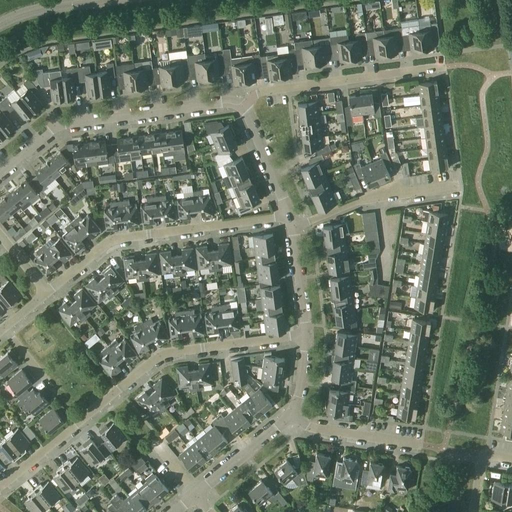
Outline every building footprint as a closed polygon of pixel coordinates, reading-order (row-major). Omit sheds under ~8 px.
[(272,15),(274,23),(284,22),(282,14),(272,15)] [(431,30),(420,31),(422,49),(434,48),(433,43),(440,42),(438,29),(436,20),(431,21),(432,30),(431,30)] [(419,25),(401,27),(402,34),(404,47),(410,46),(411,51),(422,49),(420,31),(419,25)] [(166,36),(202,35),(202,26),(166,27),(166,36)] [(397,48),(404,47),(402,34),(401,27),(383,30),(384,36),(387,54),(398,53),(397,48)] [(374,31),(365,32),(368,52),(375,51),(375,56),(387,54),(384,36),(377,37),(377,33),(374,31)] [(356,40),(349,41),(351,59),(362,57),(362,53),(368,52),(365,32),(357,33),(355,36),(356,40)] [(339,56),(340,60),(351,59),(349,41),(348,41),(348,35),(330,37),(331,44),(333,57),(339,56)] [(112,49),(111,39),(102,40),(104,50),(112,49)] [(327,62),(326,58),(333,57),(331,44),(324,45),(324,44),(313,46),(315,64),(327,62)] [(303,61),(304,65),(315,64),(313,46),(302,47),(302,48),(295,49),(297,62),(303,61)] [(289,52),(278,54),(281,76),(292,75),(291,70),(298,70),(297,62),(295,49),(288,50),(289,52)] [(168,52),(169,55),(169,59),(173,83),(184,82),(183,77),(190,76),(188,63),(186,50),(168,52)] [(216,54),(217,59),(206,60),(208,78),(219,77),(219,72),(225,71),(223,53),(216,54)] [(223,53),(225,71),(226,79),(233,78),(234,83),(245,81),(242,57),(231,58),(231,57),(230,58),(229,53),(223,54),(223,53)] [(252,56),(242,57),(245,81),(256,80),(256,75),(262,74),(260,56),(259,53),(252,54),(252,56)] [(278,54),(260,56),(262,74),(269,74),(269,78),(281,76),(278,54)] [(159,67),(152,68),(154,81),(161,80),(161,85),(173,83),(169,59),(160,60),(161,67),(159,67)] [(195,62),(188,63),(190,76),(196,75),(197,80),(208,78),(206,60),(195,62)] [(106,64),(107,72),(96,73),(99,93),(110,92),(109,78),(115,77),(113,63),(106,64)] [(134,63),(116,65),(117,73),(118,86),(125,85),(126,89),(137,88),(134,70),(134,63)] [(89,66),(78,68),(80,82),(86,81),(88,95),(99,93),(96,73),(90,74),(89,66)] [(67,77),(61,78),(64,98),(75,97),(73,83),(80,82),(78,68),(66,69),(67,77)] [(146,69),(134,70),(137,88),(148,86),(147,82),(154,81),(152,68),(146,69)] [(44,86),(51,86),(53,100),(64,98),(61,78),(55,79),(54,71),(42,73),(44,86)] [(16,90),(15,89),(15,90),(33,112),(42,104),(32,93),(37,89),(28,78),(23,83),(24,84),(16,90)] [(418,84),(420,94),(438,92),(437,81),(418,84)] [(15,108),(24,119),(33,112),(15,90),(6,97),(1,101),(10,112),(15,108)] [(372,91),(360,91),(360,94),(363,114),(374,112),(375,117),(381,116),(379,104),(374,105),(372,91)] [(438,92),(420,94),(421,105),(440,102),(438,92)] [(347,125),(353,124),(353,122),(364,121),(363,114),(360,94),(349,96),(350,108),(345,109),(347,125)] [(341,100),(335,101),(337,113),(339,113),(343,112),(341,100)] [(0,101),(0,110),(1,112),(0,112),(0,127),(5,134),(14,127),(5,116),(10,112),(1,101),(0,101)] [(317,101),(298,103),(299,115),(319,112),(317,101)] [(440,102),(421,105),(423,115),(441,113),(440,102)] [(319,112),(299,115),(298,115),(300,126),(321,124),(319,112)] [(441,113),(423,115),(424,126),(443,124),(441,113)] [(219,122),(204,123),(208,133),(210,132),(215,143),(233,135),(233,136),(236,135),(231,127),(230,128),(228,125),(222,127),(219,122)] [(322,135),(321,124),(300,126),(301,138),(302,138),(322,135)] [(443,124),(424,126),(425,137),(444,134),(443,124)] [(182,130),(171,132),(174,154),(185,153),(184,147),(182,130)] [(174,154),(171,132),(160,133),(162,149),(163,156),(174,154)] [(149,135),(152,151),(162,149),(160,133),(149,135)] [(444,134),(425,137),(427,147),(445,145),(444,134)] [(152,151),(149,135),(139,136),(141,152),(152,151)] [(219,153),(214,155),(217,161),(228,156),(226,151),(238,146),(233,136),(233,135),(215,143),(219,153)] [(302,138),(304,149),(316,147),(319,154),(322,153),(331,150),(329,144),(324,146),(322,135),(302,138)] [(141,152),(139,136),(128,138),(130,154),(141,152)] [(117,143),(111,144),(114,162),(131,160),(130,154),(128,138),(117,139),(117,143)] [(105,141),(94,142),(96,159),(97,158),(97,164),(114,162),(111,144),(106,145),(105,141)] [(94,142),(83,144),(86,160),(96,159),(94,142)] [(73,145),(75,161),(86,160),(83,144),(73,145)] [(445,145),(427,147),(428,158),(447,156),(445,145)] [(60,151),(52,158),(62,170),(71,163),(60,151)] [(380,154),(382,159),(372,163),(380,181),(379,181),(380,184),(391,178),(385,165),(391,163),(386,151),(380,154)] [(312,163),(301,168),(305,179),(324,171),(320,161),(324,159),(322,153),(319,154),(310,158),(312,163)] [(219,167),(224,165),(228,175),(246,167),(242,157),(230,161),(228,156),(217,161),(219,167)] [(430,170),(448,167),(447,156),(428,158),(430,170)] [(401,163),(398,157),(392,160),(395,165),(401,163)] [(52,158),(43,164),(54,177),(62,170),(52,158)] [(364,174),(369,186),(379,181),(380,181),(372,163),(362,167),(360,162),(354,165),(359,177),(364,174)] [(407,162),(401,163),(395,165),(400,177),(409,176),(407,162)] [(35,172),(37,175),(33,178),(43,191),(48,187),(45,184),(54,177),(43,164),(35,172)] [(246,167),(228,175),(232,186),(252,177),(247,167),(246,167)] [(324,171),(305,179),(304,179),(309,190),(328,182),(324,171)] [(355,189),(361,186),(356,176),(350,178),(355,189)] [(256,188),(252,177),(232,186),(237,196),(255,188),(255,189),(256,188)] [(26,179),(17,186),(28,199),(32,203),(40,197),(41,198),(46,193),(43,191),(33,178),(28,182),(26,179)] [(81,182),(75,186),(79,191),(84,188),(81,182)] [(309,190),(313,201),(314,200),(333,192),(328,182),(309,190)] [(19,206),(28,199),(17,186),(9,193),(19,206)] [(260,199),(255,189),(255,188),(237,196),(241,206),(236,208),(239,214),(250,209),(248,204),(260,199)] [(202,190),(193,191),(195,208),(201,208),(202,216),(213,215),(210,194),(203,195),(202,190)] [(191,218),(190,209),(195,208),(193,191),(183,192),(184,198),(177,199),(180,219),(191,218)] [(319,211),(337,203),(333,192),(314,200),(319,211)] [(1,200),(11,213),(19,206),(9,193),(1,200)] [(166,200),(166,195),(156,196),(158,213),(164,212),(165,221),(176,220),(173,199),(166,200)] [(153,214),(158,213),(156,196),(147,197),(147,203),(141,204),(143,224),(154,223),(153,214)] [(0,200),(0,216),(2,220),(11,213),(1,200),(0,200)] [(129,200),(119,201),(122,218),(127,217),(128,226),(139,225),(137,204),(130,205),(129,200)] [(117,228),(116,219),(122,218),(119,201),(110,202),(111,208),(104,208),(107,229),(117,228)] [(61,208),(54,213),(58,218),(64,212),(61,208)] [(429,211),(428,222),(446,225),(448,214),(429,211)] [(79,215),(72,221),(83,234),(87,231),(93,238),(101,231),(88,215),(83,219),(79,215)] [(376,223),(375,216),(363,218),(364,225),(376,223)] [(84,245),(78,238),(83,234),(72,221),(64,227),(68,231),(62,236),(76,252),(84,245)] [(426,233),(444,236),(446,225),(428,222),(426,233)] [(325,237),(345,235),(344,234),(349,234),(346,223),(343,223),(323,226),(325,237)] [(364,225),(365,232),(377,230),(376,223),(364,225)] [(27,232),(23,227),(12,236),(16,241),(27,232)] [(249,247),(254,247),(274,244),(273,233),(248,236),(249,247)] [(424,244),(443,247),(444,236),(426,233),(424,244)] [(324,237),(325,249),(346,246),(345,235),(325,237),(324,237)] [(54,243),(51,239),(43,245),(54,258),(59,255),(64,261),(73,254),(59,238),(54,243)] [(367,250),(380,248),(379,242),(366,243),(367,250)] [(219,249),(213,250),(216,270),(222,270),(222,265),(232,264),(229,243),(218,245),(219,249)] [(274,244),(254,247),(256,258),(277,255),(275,244),(274,244)] [(443,247),(424,244),(423,254),(441,257),(443,247)] [(56,269),(50,262),(54,258),(43,245),(36,251),(39,255),(34,259),(47,276),(56,269)] [(209,267),(209,271),(216,270),(213,250),(208,251),(207,246),(196,247),(199,268),(209,267)] [(348,257),(346,246),(325,249),(327,260),(328,260),(348,257)] [(182,254),(177,255),(180,275),(186,274),(186,270),(195,269),(193,248),(182,249),(182,254)] [(173,272),(173,276),(180,275),(177,255),(171,256),(171,251),(160,252),(163,273),(173,272)] [(146,259),(141,260),(143,280),(150,279),(149,275),(159,274),(156,253),(145,254),(146,259)] [(423,254),(421,265),(439,268),(441,257),(423,254)] [(278,267),(277,255),(256,258),(257,269),(277,267),(278,267)] [(136,277),(137,281),(143,280),(141,260),(135,261),(134,256),(124,257),(126,278),(136,277)] [(334,271),(334,274),(349,272),(348,257),(328,260),(329,272),(334,271)] [(244,271),(242,260),(235,261),(236,272),(244,271)] [(376,268),(376,262),(363,264),(364,270),(376,268)] [(102,271),(106,275),(101,279),(114,295),(119,290),(117,287),(124,281),(111,264),(102,271)] [(439,268),(421,265),(419,276),(438,278),(439,268)] [(277,267),(257,269),(259,284),(274,282),(274,279),(279,278),(277,267)] [(332,289),(351,286),(349,272),(334,274),(335,277),(330,278),(332,289)] [(419,276),(418,286),(436,289),(438,278),(419,276)] [(106,295),(109,299),(114,295),(101,279),(97,282),(94,279),(85,286),(99,302),(106,295)] [(0,287),(0,301),(3,299),(11,308),(16,304),(14,301),(21,295),(9,281),(0,287)] [(275,285),(274,282),(259,284),(261,299),(281,296),(280,284),(275,285)] [(377,284),(375,296),(381,297),(383,285),(377,284)] [(387,298),(389,286),(383,285),(381,297),(387,298)] [(330,289),(332,300),(353,298),(351,286),(332,289),(330,289)] [(418,286),(416,297),(434,300),(436,289),(418,286)] [(91,314),(88,311),(96,304),(82,288),(74,295),(77,299),(68,306),(65,302),(57,309),(70,325),(78,319),(81,322),(91,314)] [(281,296),(261,299),(263,310),(284,307),(282,296),(281,296)] [(414,308),(432,311),(434,300),(416,297),(414,308)] [(332,300),(333,312),(335,312),(354,309),(353,298),(332,300)] [(234,303),(230,304),(221,305),(223,323),(228,322),(229,331),(240,329),(238,308),(237,304),(234,303)] [(218,332),(217,323),(223,323),(221,305),(211,307),(212,312),(205,313),(208,334),(218,332)] [(284,307),(263,310),(264,321),(284,319),(285,319),(284,307)] [(194,309),(184,310),(187,327),(192,327),(193,336),(204,334),(201,313),(194,314),(194,309)] [(351,328),(357,328),(356,321),(354,309),(335,312),(336,323),(350,321),(351,328)] [(182,337),(181,328),(187,327),(184,310),(175,311),(175,317),(169,318),(171,339),(182,337)] [(153,323),(151,318),(142,323),(150,338),(155,336),(159,344),(169,339),(166,333),(168,332),(164,318),(153,323)] [(284,319),(264,321),(266,333),(286,330),(284,319)] [(431,322),(412,319),(410,330),(429,333),(431,322)] [(149,349),(145,341),(150,338),(142,323),(134,327),(136,332),(130,335),(139,354),(149,349)] [(410,330),(409,341),(427,344),(429,333),(410,330)] [(357,334),(337,332),(335,343),(335,344),(355,346),(357,334)] [(88,345),(99,339),(96,333),(85,340),(88,345)] [(119,343),(115,339),(108,345),(119,359),(124,355),(129,362),(138,355),(124,339),(119,343)] [(409,341),(407,351),(426,354),(427,344),(409,341)] [(333,355),(354,357),(355,346),(335,344),(335,343),(334,343),(333,355)] [(121,369),(115,362),(119,359),(108,345),(101,351),(104,356),(99,360),(112,376),(121,369)] [(18,365),(12,358),(15,355),(10,350),(0,358),(0,372),(3,377),(18,365)] [(407,351),(405,362),(424,365),(426,354),(407,351)] [(332,366),(352,369),(354,357),(333,355),(331,366),(332,366)] [(263,367),(283,370),(285,370),(285,362),(284,362),(284,358),(264,356),(263,367)] [(244,358),(231,360),(232,366),(245,364),(244,358)] [(422,376),(424,365),(405,362),(404,373),(422,376)] [(198,364),(199,369),(194,370),(197,390),(203,389),(202,385),(212,383),(209,363),(198,364)] [(245,370),(245,364),(232,366),(232,372),(245,370)] [(189,387),(190,391),(197,390),(194,370),(188,370),(187,366),(177,367),(180,388),(189,387)] [(343,379),(343,385),(355,387),(356,380),(351,380),(352,369),(332,366),(331,378),(343,379)] [(263,367),(261,379),(263,379),(263,384),(278,393),(279,384),(274,384),(274,380),(281,381),(283,370),(263,367)] [(19,399),(17,401),(29,391),(26,387),(35,379),(30,374),(28,376),(22,369),(7,381),(17,393),(15,394),(19,399)] [(246,377),(245,370),(232,372),(233,378),(246,377)] [(402,383),(420,386),(422,376),(404,373),(402,383)] [(234,385),(247,383),(246,377),(233,378),(234,385)] [(153,385),(156,389),(152,392),(165,408),(170,404),(168,400),(175,394),(162,378),(153,385)] [(400,394),(419,397),(420,386),(402,383),(400,394)] [(349,392),(354,393),(355,387),(343,385),(342,391),(330,389),(328,400),(328,401),(348,403),(349,392)] [(263,411),(272,404),(259,388),(250,396),(263,411)] [(42,389),(33,396),(29,391),(17,401),(26,411),(30,408),(35,415),(50,403),(44,396),(47,394),(42,389)] [(157,409),(160,412),(165,408),(152,392),(148,396),(145,392),(136,399),(150,415),(157,409)] [(399,405),(417,407),(419,397),(400,394),(399,405)] [(250,396),(241,403),(255,419),(264,412),(263,411),(250,396)] [(328,401),(328,400),(326,400),(325,409),(327,409),(327,412),(335,413),(334,419),(349,420),(349,414),(346,414),(348,403),(328,401)] [(245,426),(246,427),(255,419),(241,403),(233,410),(245,426)] [(397,416),(415,418),(417,407),(399,405),(397,416)] [(67,418),(62,413),(59,415),(54,408),(39,420),(49,432),(67,418)] [(228,423),(236,433),(245,426),(233,410),(224,417),(221,413),(216,417),(224,427),(228,423)] [(511,411),(504,410),(502,421),(511,422),(511,411)] [(218,448),(219,448),(227,440),(220,431),(224,427),(216,417),(211,421),(214,425),(206,432),(218,448)] [(192,422),(189,418),(183,423),(186,427),(192,422)] [(500,432),(511,433),(511,422),(502,421),(500,432)] [(99,430),(107,440),(102,443),(110,453),(115,449),(114,447),(126,437),(114,423),(107,429),(104,426),(99,430)] [(28,425),(23,429),(31,439),(35,435),(28,425)] [(18,428),(6,439),(20,456),(26,451),(25,447),(30,443),(18,428)] [(179,434),(175,429),(165,437),(169,442),(179,434)] [(206,432),(197,440),(210,456),(219,448),(218,448),(206,432)] [(105,457),(110,453),(102,443),(97,447),(90,438),(85,442),(87,445),(80,451),(92,466),(104,456),(105,457)] [(14,461),(20,456),(6,439),(0,443),(0,456),(6,463),(10,459),(14,461)] [(201,463),(210,456),(197,440),(188,447),(201,462),(201,463)] [(192,470),(201,462),(188,447),(179,454),(192,470)] [(318,474),(327,475),(330,455),(317,453),(315,464),(309,463),(306,479),(312,480),(313,476),(318,477),(318,474)] [(70,463),(68,461),(63,465),(77,482),(89,472),(77,457),(70,463)] [(146,462),(142,457),(132,465),(136,470),(146,462)] [(340,477),(354,479),(357,459),(343,457),(342,468),(336,467),(333,484),(339,485),(340,477)] [(287,459),(274,469),(279,475),(278,477),(283,482),(284,481),(285,482),(291,476),(298,484),(307,482),(302,465),(296,466),(296,467),(294,468),(287,459)] [(367,481),(380,483),(384,464),(370,462),(369,473),(363,472),(361,484),(367,485),(367,481)] [(53,478),(65,492),(77,482),(63,465),(58,469),(60,472),(53,478)] [(413,488),(414,479),(409,478),(411,468),(397,466),(396,474),(390,473),(388,488),(394,489),(394,486),(408,488),(408,487),(413,488)] [(133,472),(128,467),(123,471),(128,476),(133,472)] [(119,475),(123,480),(128,476),(123,471),(119,475)] [(159,497),(168,489),(156,474),(146,481),(159,497)] [(261,480),(249,490),(254,496),(252,498),(258,503),(259,502),(259,503),(266,497),(272,502),(277,499),(282,505),(287,501),(279,491),(274,495),(261,480)] [(146,481),(138,489),(151,505),(160,497),(159,497),(146,481)] [(492,499),(501,501),(501,500),(506,501),(511,502),(511,484),(509,484),(509,485),(504,484),(504,483),(494,481),(492,499)] [(41,487),(39,485),(34,489),(48,506),(60,496),(49,482),(41,487)] [(24,502),(32,511),(41,511),(48,506),(34,489),(29,493),(31,496),(24,502)] [(142,511),(151,505),(138,489),(129,496),(142,511)] [(117,494),(110,500),(112,503),(119,511),(121,511),(125,509),(127,511),(140,511),(142,511),(129,496),(124,500),(122,498),(120,498),(117,494)] [(107,507),(111,511),(109,511),(119,511),(112,503),(107,507)]
